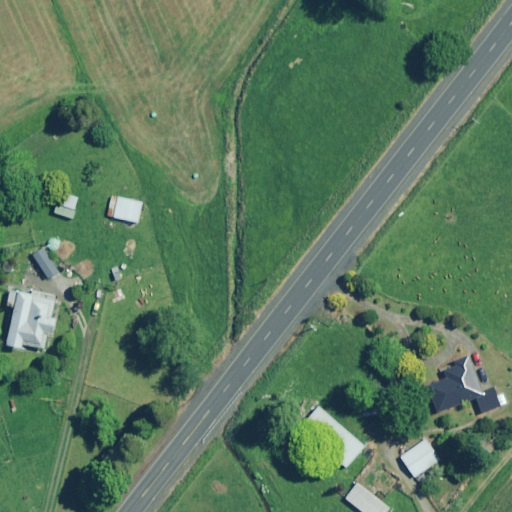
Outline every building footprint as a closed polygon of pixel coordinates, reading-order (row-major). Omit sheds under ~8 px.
[(77,197),(64,194),(62,206),(55,204),(53,214),(72,218),(77,197)] [(141,203),(110,196),(106,216),(137,223),(141,203)] [(57,272),(42,249),(32,255),(47,278),(57,272)] [(6,306),(14,308),(6,345),(20,349),(22,344),(44,349),(47,333),(52,334),(55,320),(50,319),(54,301),(18,293),(9,291),(6,306)] [(482,392),(468,356),(454,361),(456,366),(444,371),(447,378),(426,386),(437,413),(476,398),(482,413),(507,404),(503,394),(497,397),(493,388),(482,392)] [(364,447),(318,407),(299,428),(346,468),(364,447)] [(440,461),(426,440),(401,457),(414,477),(440,461)] [(386,511),(390,509),(357,484),(346,499),(362,511),(386,511)]
